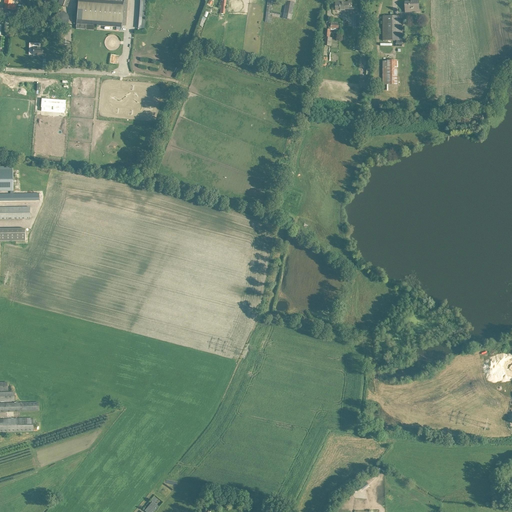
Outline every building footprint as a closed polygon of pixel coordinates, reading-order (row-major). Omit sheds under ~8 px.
[(76,0),(76,1),(78,1),(76,29),(86,30),(87,25),(121,27),(122,26),(126,26),(127,0),(76,0)] [(405,12),(410,12),(410,11),(415,11),(415,12),(419,12),(419,0),(411,1),(411,2),(405,2),(405,12)] [(286,1),(283,18),(291,20),(294,3),(286,1)] [(336,10),(345,10),(345,12),(353,12),(353,11),(357,11),(358,11),(358,7),(348,7),(348,3),(341,3),(341,1),(336,1),(336,10)] [(314,7),(304,5),(303,11),(299,10),(297,20),(303,21),(304,18),(311,19),(312,19),(314,7)] [(69,17),(67,14),(64,12),(60,12),(57,13),(54,17),(54,19),(55,22),(57,24),(59,25),(63,26),(67,23),(68,21),(69,17)] [(357,15),(356,15),(356,27),(365,27),(365,23),(366,23),(366,13),(365,13),(365,12),(357,12),(357,15)] [(383,16),(383,21),(383,40),(396,40),(396,45),(402,45),(402,40),(402,16),(383,16)] [(339,24),(329,23),(328,29),(325,29),(324,45),(331,46),(332,38),(329,37),(330,29),(338,30),(338,28),(339,24)] [(194,37),(200,39),(204,27),(203,27),(203,25),(201,24),(199,29),(197,28),(194,37)] [(33,56),(42,56),(42,59),(46,59),(46,54),(43,54),(43,47),(33,47),(33,56)] [(118,60),(119,55),(111,54),(110,63),(116,63),(116,59),(118,60)] [(383,60),(382,85),(397,84),(397,60),(383,60)] [(42,99),(41,108),(44,108),(44,111),(58,112),(58,111),(65,111),(66,101),(50,99),(50,101),(48,101),(48,99),(42,99)] [(13,170),(0,170),(0,191),(13,191),(13,170)] [(0,201),(39,201),(39,194),(13,194),(13,191),(10,191),(10,194),(0,194),(0,219),(30,219),(30,206),(20,206),(20,207),(17,207),(0,206),(0,201)] [(14,391),(0,391),(0,401),(14,401),(14,400),(16,400),(16,395),(14,395),(14,391)] [(15,402),(0,402),(0,411),(38,411),(38,402),(18,402),(18,401),(15,401),(15,402)] [(33,417),(0,418),(0,431),(33,431),(33,423),(35,423),(34,419),(33,419),(33,417)] [(152,502),(145,511),(146,511),(153,511),(154,511),(158,506),(152,502)]
